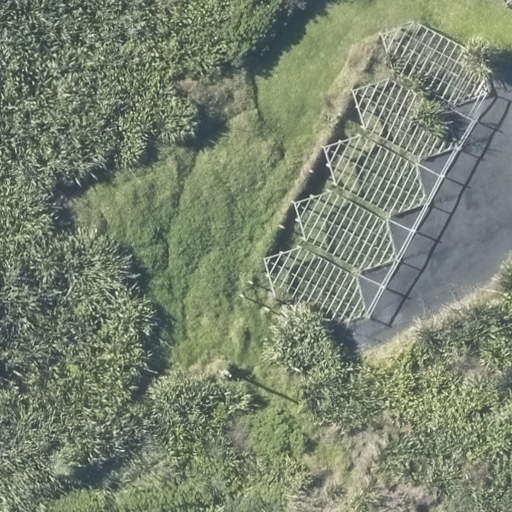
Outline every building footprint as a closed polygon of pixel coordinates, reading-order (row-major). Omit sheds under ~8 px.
[(373,0),(379,20),(445,50),(490,37),(470,0),(373,0)] [(339,36),(351,75),(417,105),(462,92),(441,53),(375,23),(339,36)] [(307,92),(318,132),(385,162),(429,149),(409,110),(342,80),(307,92)] [(280,153),(292,192),(358,222),(403,209),(382,170),(316,140),(280,153)] [(252,209),(263,249),(330,279),(374,266),(354,227),(287,197),(252,209)]
